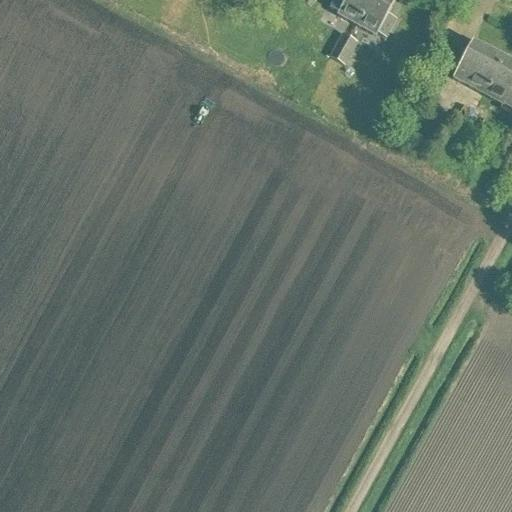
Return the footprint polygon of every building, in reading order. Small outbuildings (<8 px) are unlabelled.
[(355,29),(371,0),(335,0),(329,12),(336,17),(335,18),(355,29)] [(385,43),(395,24),(386,18),(395,3),(389,0),(371,0),(355,29),(374,40),(376,37),(385,43)] [(355,46),(341,38),(335,49),(349,57),(355,46)] [(482,99),(503,61),(484,51),(483,52),(471,46),(466,56),(459,53),(451,68),(457,72),(451,83),(482,99)] [(335,49),(329,60),(342,68),(349,57),(335,49)] [(511,66),(503,61),(482,99),(511,115),(511,66)]
